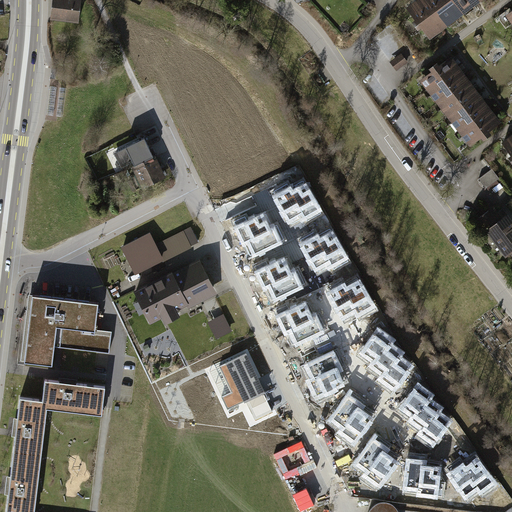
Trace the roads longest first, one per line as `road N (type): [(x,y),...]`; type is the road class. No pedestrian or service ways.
road 1 (residential): [(273,0),(311,34),(511,305)]
road 2 (residential): [(190,185),(333,484),(337,511)]
road 3 (secondary): [(0,257),(29,0)]
road 4 (residential): [(0,257),(43,259),(190,185)]
